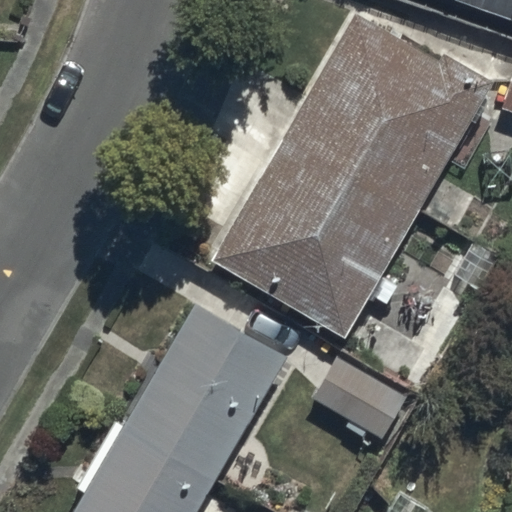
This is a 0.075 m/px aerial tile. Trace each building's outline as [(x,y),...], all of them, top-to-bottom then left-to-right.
[(511,0),(468,0),(511,16),(511,0)] [(493,89),(357,11),(208,266),(344,345),(493,89)] [(511,62),(497,103),(511,108),(511,62)] [(206,511),(295,360),(187,301),(63,511),(206,511)] [(336,348),(308,392),(377,432),(403,387),(336,348)]
